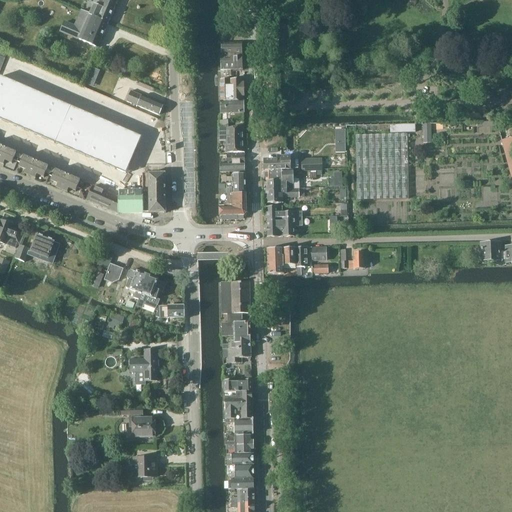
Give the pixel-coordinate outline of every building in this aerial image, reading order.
[(98,48),(117,0),(99,0),(97,6),(94,5),(90,15),(81,11),(75,27),(65,23),(61,32),(84,42),(82,46),(88,49),(90,44),(98,48)] [(220,71),(242,70),(242,44),(221,44),(221,56),(220,56),(220,71)] [(1,77),(0,79),(0,98),(3,100),(11,81),(1,77)] [(221,102),(244,101),(243,79),(220,80),(221,102)] [(11,81),(3,100),(14,104),(21,86),(11,81)] [(21,86),(14,104),(24,109),(31,90),(21,86)] [(31,90),(24,109),(34,113),(41,94),(31,90)] [(163,105),(130,91),(126,101),(159,115),(163,105)] [(41,94),(34,113),(44,117),(51,99),(41,94)] [(51,99),(44,117),(54,122),(62,103),(51,99)] [(3,100),(0,108),(0,120),(6,123),(14,104),(3,100)] [(229,128),(229,113),(244,113),(244,101),(221,102),(221,114),(220,114),(220,128),(220,142),(226,142),(226,153),(245,153),(244,128),(229,128)] [(62,103),(54,122),(64,126),(72,107),(62,103)] [(14,104),(6,123),(16,127),(24,109),(14,104)] [(72,107),(64,126),(74,130),(82,112),(72,107)] [(24,109),(16,127),(26,132),(34,113),(24,109)] [(82,112),(74,130),(84,135),(92,116),(82,112)] [(34,113),(26,132),(36,136),(44,117),(34,113)] [(92,116),(84,135),(94,139),(102,121),(92,116)] [(44,117),(36,136),(46,140),(54,122),(44,117)] [(102,121),(94,139),(105,143),(112,125),(102,121)] [(54,122),(46,140),(57,145),(64,126),(54,122)] [(390,125),(389,133),(414,132),(414,124),(390,125)] [(431,140),(430,129),(431,129),(440,129),(440,124),(430,124),(422,124),(423,140),(431,140)] [(112,125),(105,143),(115,148),(122,129),(112,125)] [(64,126),(57,145),(67,149),(74,130),(64,126)] [(122,129),(115,148),(125,152),(132,134),(122,129)] [(74,130),(67,149),(77,153),(84,135),(74,130)] [(389,133),(355,134),(355,136),(356,199),(408,198),(407,136),(407,133),(389,133)] [(132,134),(125,152),(135,156),(142,138),(132,134)] [(84,135),(77,153),(87,158),(94,139),(84,135)] [(511,179),(511,138),(502,141),(511,179)] [(94,139),(87,158),(97,162),(105,143),(94,139)] [(105,143),(97,162),(107,166),(115,148),(105,143)] [(0,163),(4,165),(6,161),(10,151),(0,146),(0,163)] [(115,148),(107,166),(117,171),(125,152),(115,148)] [(17,162),(20,155),(10,151),(6,161),(12,164),(14,160),(17,162)] [(125,152),(117,171),(127,175),(135,156),(125,152)] [(26,170),(31,160),(20,155),(17,162),(21,164),(19,167),(26,170)] [(227,164),(220,164),(220,173),(246,172),(245,155),(227,156),(227,164)] [(265,172),(282,171),(290,171),(290,158),(282,159),(282,161),(265,161),(265,172)] [(300,173),(306,173),(307,173),(312,172),(316,172),(321,172),(321,159),(300,160),(300,173)] [(36,179),(37,175),(42,165),(31,160),(26,170),(25,174),(36,179)] [(49,176),(52,169),(42,165),(37,175),(44,178),(46,175),(49,176)] [(58,184),(63,174),(52,169),(49,176),(53,178),(51,181),(58,184)] [(265,191),(293,190),(293,185),(293,171),(290,171),(282,171),(282,182),(265,182),(265,186),(264,186),(265,191)] [(265,182),(282,182),(282,171),(265,172),(265,182)] [(68,193),(69,189),(74,179),(63,174),(58,184),(57,188),(64,191),(68,193)] [(231,207),(220,208),(220,216),(222,216),(222,222),(239,222),(239,216),(245,216),(246,215),(246,214),(247,214),(246,193),(246,174),(233,175),(233,177),(227,177),(226,177),(226,194),(226,205),(227,205),(231,205),(231,207)] [(166,175),(143,175),(143,190),(144,190),(144,194),(167,194),(167,192),(166,191),(166,175)] [(81,190),(85,183),(74,179),(69,189),(76,192),(78,189),(81,190)] [(93,187),(87,201),(118,214),(118,198),(93,187)] [(126,190),(118,191),(118,198),(118,214),(126,214),(126,190)] [(134,190),(126,190),(126,214),(134,214),(134,190)] [(143,190),(134,190),(134,214),(144,214),(144,194),(144,190),(143,190)] [(266,205),(283,204),(283,199),(299,198),(299,190),(293,190),(265,191),(266,205)] [(167,194),(144,194),(144,214),(166,214),(166,196),(167,195),(167,194)] [(283,213),(282,208),(266,208),(266,223),(283,222),(283,218),(302,218),(302,213),(283,213)] [(293,231),(293,227),(302,226),(302,218),(283,218),(283,222),(266,223),(267,238),(297,237),(297,231),(293,231)] [(0,222),(0,221),(0,243),(15,249),(22,232),(12,228),(12,225),(1,221),(0,222)] [(52,264),(60,244),(54,242),(37,235),(31,250),(21,246),(16,259),(26,263),(29,255),(37,258),(52,264)] [(500,254),(499,244),(481,244),(482,262),(504,261),(506,261),(506,264),(511,263),(511,247),(505,248),(505,254),(500,254)] [(296,249),(295,249),(296,262),(296,269),(296,275),(301,275),(300,269),(301,269),(310,268),(309,262),(312,262),(311,250),(311,248),(309,248),(296,249)] [(283,249),(267,249),(268,275),(284,275),(284,270),(284,269),(283,249)] [(295,249),(283,249),(284,269),(290,269),(296,269),(296,262),(295,249)] [(326,250),(311,250),(312,262),(312,263),(327,263),(326,251),(326,250)] [(349,270),(364,270),(363,253),(353,253),(354,262),(349,262),(349,270)] [(119,281),(123,270),(110,265),(104,281),(112,284),(119,281)] [(314,275),(328,274),(328,266),(314,267),(314,275)] [(137,304),(147,277),(131,271),(128,273),(126,277),(128,280),(129,281),(126,289),(136,293),(134,298),(138,299),(136,304),(137,304)] [(96,273),(91,286),(98,288),(103,275),(96,273)] [(160,300),(162,294),(166,284),(147,277),(137,304),(142,306),(137,308),(134,315),(147,319),(151,309),(158,312),(156,317),(160,318),(173,318),(173,307),(160,307),(156,305),(158,300),(160,300)] [(224,294),(250,293),(249,282),(224,283),(224,294)] [(221,294),(222,305),(250,304),(250,293),(224,294),(221,294)] [(250,304),(224,305),(225,316),(229,316),(237,316),(250,315),(250,304)] [(185,318),(185,307),(173,307),(173,318),(185,318)] [(114,327),(121,329),(124,317),(112,314),(107,329),(113,330),(114,327)] [(137,332),(140,321),(133,319),(130,330),(137,332)] [(250,323),(244,323),(228,323),(222,323),(223,338),(233,337),(233,324),(234,324),(235,341),(231,341),(232,346),(223,346),(223,355),(223,358),(228,358),(228,364),(242,364),(242,359),(251,359),(250,323)] [(125,343),(129,331),(120,329),(117,341),(125,343)] [(158,382),(158,350),(145,351),(145,360),(131,360),(131,373),(138,373),(138,386),(148,385),(148,382),(158,382)] [(252,390),(252,380),(224,381),(225,386),(227,385),(228,391),(236,390),(252,390)] [(226,426),(233,426),(233,423),(235,423),(253,423),(252,390),(236,390),(236,397),(225,397),(226,426)] [(142,419),(142,416),(143,416),(143,409),(122,409),(122,416),(130,416),(132,419),(133,439),(156,438),(155,418),(148,418),(148,420),(143,420),(143,419),(142,419)] [(235,435),(253,435),(253,423),(235,423),(235,435)] [(227,446),(253,445),(253,436),(227,437),(227,446)] [(253,454),(253,445),(227,446),(227,450),(235,450),(235,455),(253,454)] [(253,454),(235,455),(227,455),(227,460),(232,460),(232,466),(235,466),(254,465),(253,454)] [(154,478),(154,465),(156,465),(156,458),(133,459),(134,466),(136,466),(136,479),(144,479),(144,482),(153,482),(153,478),(154,478)] [(230,481),(254,480),(254,465),(235,466),(235,469),(230,469),(230,481)] [(228,490),(254,490),(254,480),(230,481),(228,481),(228,490)] [(231,503),(254,503),(254,491),(237,492),(237,498),(231,498),(231,503)] [(254,511),(254,503),(231,503),(232,509),(238,509),(237,511),(254,511)]
